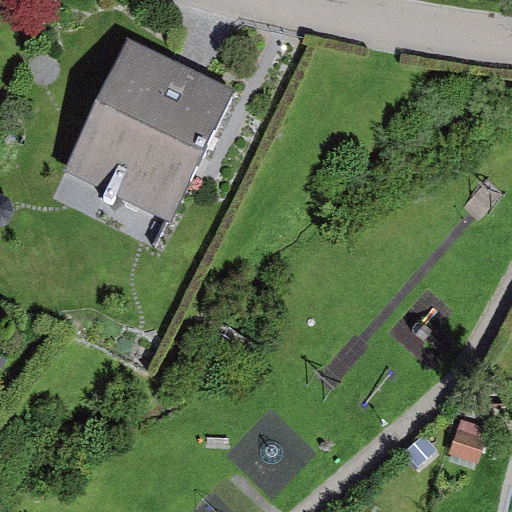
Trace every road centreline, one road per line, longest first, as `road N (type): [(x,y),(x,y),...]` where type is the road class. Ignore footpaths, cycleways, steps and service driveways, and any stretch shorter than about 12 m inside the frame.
road 1 (residential): [(511,59),(366,42),(178,0)]
road 2 (track): [(345,511),(410,454),(459,393),(511,292)]
